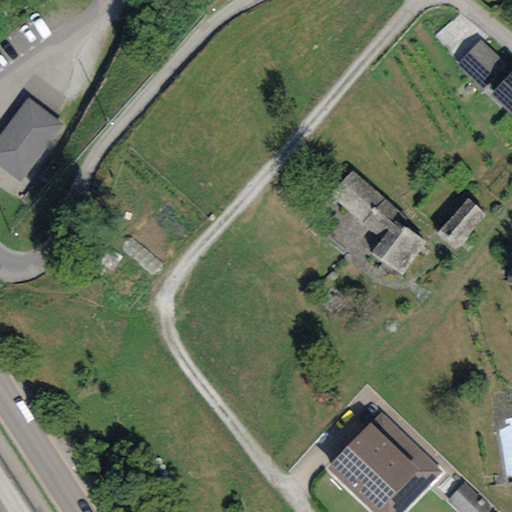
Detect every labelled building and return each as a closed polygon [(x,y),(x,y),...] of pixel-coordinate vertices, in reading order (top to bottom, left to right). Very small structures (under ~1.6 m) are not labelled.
[(506,64),(480,40),(454,67),(480,91),(506,64)] [(511,71),(489,97),(511,117),(511,71)] [(63,125),(27,98),(0,133),(0,167),(20,183),(63,125)] [(398,211),(350,171),(330,197),(363,223),(361,224),(381,240),(371,252),(401,277),(427,244),(404,226),(401,229),(390,220),(398,211)] [(485,215),(466,199),(439,232),(458,248),(485,215)] [(403,511),(443,472),(381,412),(327,469),(371,511),(403,511)] [(484,511),(490,507),(463,482),(446,500),(459,511),(484,511)]
